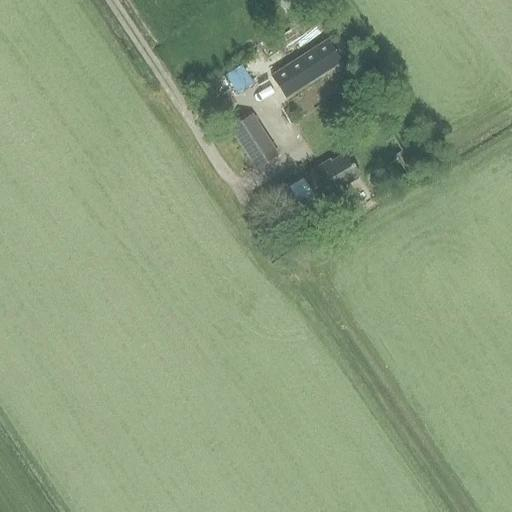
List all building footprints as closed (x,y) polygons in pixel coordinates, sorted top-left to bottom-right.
[(342,63),(328,40),(270,77),(284,99),(342,63)] [(237,94),(253,83),(239,63),(223,74),(237,94)] [(230,130),(256,171),(279,156),(253,115),(230,130)] [(355,176),(342,155),(331,162),(329,159),(301,176),(319,205),(321,204),(329,218),(353,203),(345,190),(345,189),(342,184),(355,176)] [(398,161),(404,170),(414,164),(408,155),(398,161)]
